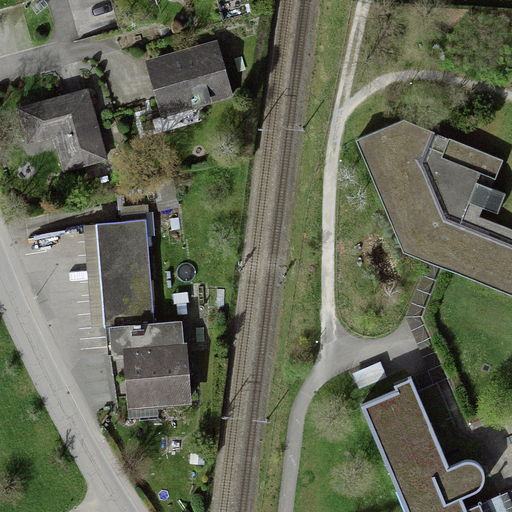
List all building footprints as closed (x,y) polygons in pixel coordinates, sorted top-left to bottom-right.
[(231,100),(217,43),(142,61),(156,118),(231,100)] [(54,143),(62,176),(108,164),(89,90),(12,109),(23,150),(54,143)] [(434,248),(431,256),(511,289),(511,229),(481,216),(484,208),(498,214),(506,194),(492,188),(503,160),(404,119),(358,139),(358,141),(363,139),(404,236),(434,248)] [(151,223),(98,226),(105,345),(125,343),(128,405),(188,402),(184,346),(158,348),(151,223)] [(186,305),(187,289),(167,288),(167,300),(157,300),(157,304),(186,305)] [(397,389),(362,404),(407,511),(491,511),(489,508),(483,510),(480,502),(467,508),(462,496),(476,491),(478,489),(480,487),(482,485),(483,483),(484,481),(485,478),(485,476),(485,473),(484,470),(483,468),(481,465),(478,463),(476,461),(474,460),(472,460),(469,459),(466,460),(463,460),(449,466),(411,376),(395,383),(397,389)]
